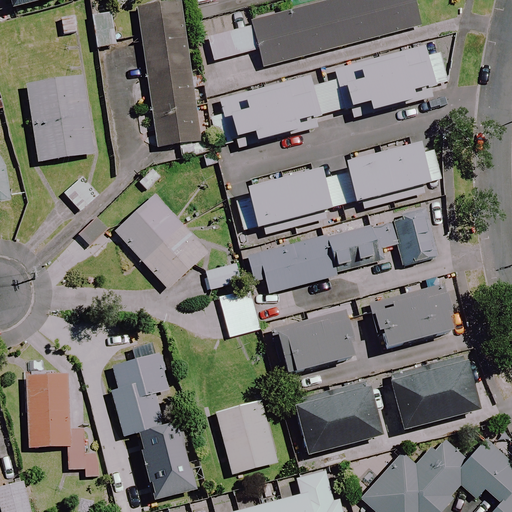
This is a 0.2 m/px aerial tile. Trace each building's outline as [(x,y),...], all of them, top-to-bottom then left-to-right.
[(418,29),(410,0),(340,0),(245,26),(246,30),(204,41),(211,66),(255,54),(260,72),(418,29)] [(195,144),(175,7),(132,13),(152,150),(195,144)] [(114,50),(112,18),(92,20),(94,51),(114,50)] [(76,35),(73,19),(58,22),(61,38),(76,35)] [(425,59),(423,50),(330,74),(331,78),(309,84),(308,80),(218,104),(222,119),(210,123),(217,149),(252,140),(254,147),(298,136),(296,127),(366,108),(369,118),(413,106),(410,96),(446,86),(438,56),(425,59)] [(89,158),(76,81),(22,90),(36,167),(89,158)] [(431,153),(421,156),(419,148),(319,177),(318,174),(228,200),(239,239),(351,207),(351,209),(440,184),(431,153)] [(97,198),(80,180),(61,197),(78,215),(97,198)] [(206,257),(153,198),(112,235),(166,294),(206,257)] [(437,260),(425,213),(244,260),(251,287),(262,284),(266,298),(334,280),(332,273),(377,261),(375,254),(392,249),(397,270),(437,260)] [(106,233),(94,220),(76,236),(89,249),(106,233)] [(240,285),(236,267),(203,275),(208,294),(240,285)] [(448,337),(436,292),(369,309),(381,354),(448,337)] [(248,294),(218,302),(227,340),(258,333),(248,294)] [(347,340),(340,316),(268,336),(280,381),(352,361),(347,340)] [(168,393),(159,358),(111,370),(117,392),(108,395),(119,441),(135,438),(152,505),(193,494),(176,429),(163,432),(154,397),(168,393)] [(473,417),(459,363),(385,382),(399,436),(473,417)] [(275,466),(249,373),(204,386),(230,479),(275,466)] [(68,427),(65,377),(21,380),(25,452),(65,450),(67,473),(83,472),(83,480),(98,479),(97,456),(81,457),(79,427),(68,427)] [(376,441),(362,387),(290,407),(305,460),(376,441)] [(368,511),(442,511),(460,492),(473,504),(482,494),(496,507),(491,511),(511,511),(511,467),(491,449),(473,469),(456,454),(439,439),(414,467),(399,454),(357,501),(368,511)] [(337,511),(327,473),(298,481),(303,498),(249,511),(337,511)] [(30,511),(22,483),(0,489),(0,511),(30,511)]
